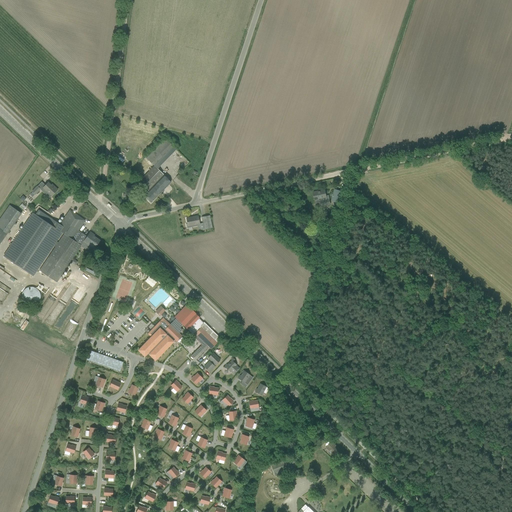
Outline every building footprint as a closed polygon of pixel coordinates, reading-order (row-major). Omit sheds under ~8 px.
[(146,159),(153,166),(173,146),(165,139),(146,159)] [(148,191),(147,192),(143,196),(151,203),(171,182),(154,166),(139,181),(148,191)] [(48,183),(40,190),(49,199),(52,196),(57,190),(53,186),(52,187),(48,183)] [(335,189),(331,200),(337,203),(342,191),(335,189)] [(313,192),(314,197),(315,200),(320,199),(321,206),(330,204),(329,200),(328,196),(326,196),(325,190),(313,192)] [(0,243),(21,214),(9,205),(0,218),(0,243)] [(39,271),(56,282),(79,248),(83,242),(89,247),(93,250),(100,241),(94,236),(95,235),(90,232),(87,237),(78,231),(85,221),(85,220),(69,210),(60,224),(52,220),(49,224),(32,213),(3,256),(33,276),(62,233),(63,234),(39,271)] [(186,219),(187,224),(186,224),(187,229),(197,226),(197,225),(199,224),(199,221),(198,216),(186,219)] [(204,229),(212,228),(210,216),(202,218),(204,229)] [(148,274),(145,280),(150,283),(153,277),(148,274)] [(22,293),(21,294),(21,296),(21,297),(21,298),(22,300),(22,301),(23,302),(24,303),(25,304),(26,305),(27,305),(28,306),(29,306),(30,306),(31,306),(33,306),(34,306),(35,305),(36,305),(37,304),(38,303),(39,302),(39,301),(40,299),(40,298),(40,297),(40,296),(40,294),(40,293),(39,292),(39,291),(38,290),(37,289),(36,288),(35,288),(34,287),(33,287),(32,287),(30,287),(29,287),(28,287),(27,288),(26,288),(25,289),(24,290),(23,290),(23,291),(22,292),(22,293)] [(151,337),(138,350),(144,356),(148,353),(149,354),(149,355),(155,361),(173,342),(173,341),(174,340),(177,342),(178,342),(179,342),(182,339),(182,338),(181,337),(182,337),(179,333),(181,331),(181,329),(180,328),(183,325),(188,330),(188,329),(193,334),(194,333),(203,323),(199,319),(199,318),(195,314),(196,314),(186,305),(175,317),(176,318),(173,322),(174,323),(172,324),(171,324),(170,325),(163,318),(148,334),(151,337)] [(159,316),(164,310),(161,306),(155,312),(159,316)] [(203,323),(194,333),(207,344),(206,345),(211,349),(217,343),(217,342),(220,338),(204,322),(203,323)] [(220,360),(212,353),(208,358),(211,360),(209,362),(209,361),(204,367),(209,372),(215,367),(214,366),(220,360)] [(235,360),(233,358),(231,360),(227,365),(227,364),(224,367),(230,372),(230,371),(234,375),(239,369),(236,366),(236,365),(233,362),(235,360)] [(250,375),(244,371),(241,376),(240,375),(238,378),(242,381),(248,385),(253,378),(250,375)] [(197,373),(191,379),(196,384),(198,382),(199,382),(202,379),(201,379),(202,378),(197,373)] [(105,380),(98,377),(97,381),(96,385),(96,386),(102,388),(105,380)] [(173,389),(176,391),(177,392),(182,387),(175,381),(171,386),(173,388),(173,389)] [(109,387),(117,390),(120,384),(118,382),(117,383),(115,382),(114,383),(111,382),(109,387)] [(257,389),(256,389),(255,392),(259,394),(260,394),(262,395),(266,387),(260,384),(257,389)] [(135,395),(138,387),(131,385),(128,393),(135,395)] [(218,388),(210,387),(209,394),(212,394),(212,395),(216,395),(217,395),(218,388)] [(190,400),(193,397),(188,393),(182,399),(187,404),(188,403),(191,401),(190,400)] [(227,395),(222,400),(223,401),(222,401),(225,404),(228,406),(233,402),(227,395)] [(88,405),(90,399),(82,396),(79,403),(80,403),(84,405),(84,404),(88,405)] [(253,408),(254,409),(258,408),(257,407),(258,407),(257,400),(249,402),(250,409),(253,408)] [(95,409),(101,411),(104,403),(97,401),(96,405),(96,404),(94,408),(95,408),(95,409)] [(125,413),(126,406),(118,404),(116,411),(120,412),(124,413),(124,412),(125,413)] [(201,405),(194,412),(198,415),(200,413),(201,413),(203,412),(204,413),(206,410),(201,405)] [(163,417),(166,409),(160,406),(160,407),(159,407),(158,411),(157,414),(163,417)] [(175,426),(178,418),(172,415),(172,416),(171,416),(169,420),(170,420),(168,423),(175,426)] [(117,426),(119,419),(110,417),(109,424),(113,425),(112,425),(116,426),(116,425),(117,426)] [(245,426),(251,428),(252,427),(253,424),(254,420),(248,418),(245,426)] [(151,422),(144,419),(141,427),(147,430),(147,429),(148,429),(149,425),(151,422)] [(189,437),(192,429),(186,426),(185,427),(183,430),(184,430),(182,434),(189,437)] [(72,431),(70,435),(77,437),(80,429),(73,427),(73,428),(72,427),(71,431),(72,431)] [(89,435),(89,436),(96,437),(97,428),(90,428),(89,431),(88,435),(89,435)] [(231,438),(233,430),(226,428),(225,431),(224,435),(224,436),(231,438)] [(164,432),(158,429),(154,437),(160,440),(161,439),(163,436),(162,435),(164,432)] [(115,436),(107,435),(106,442),(110,442),(110,443),(114,443),(115,443),(115,436)] [(249,437),(242,435),(239,443),(246,445),(246,444),(247,444),(248,441),(248,440),(249,437)] [(207,440),(201,437),(200,438),(198,442),(199,442),(197,445),(203,448),(207,440)] [(175,450),(177,446),(176,446),(178,443),(172,440),(168,448),(174,451),(175,450)] [(326,447),(334,456),(340,450),(332,441),(326,447)] [(70,452),(73,453),(76,447),(67,444),(65,451),(66,451),(70,453),(70,452)] [(88,459),(94,455),(88,448),(83,452),(83,453),(86,456),(88,459)] [(188,461),(189,461),(191,457),(190,457),(192,453),(185,451),(182,458),(188,461)] [(226,454),(218,452),(216,458),(219,459),(219,460),(223,461),(224,461),(226,454)] [(242,463),(244,460),(238,456),(233,462),(238,467),(239,466),(242,463)] [(271,465),(275,476),(293,469),(289,458),(271,465)] [(173,478),(179,474),(173,467),(168,471),(168,472),(170,476),(171,475),(173,478)] [(205,467),(200,474),(205,478),(207,475),(208,476),(210,473),(210,472),(205,467)] [(55,481),(54,484),(61,486),(63,478),(57,476),(57,477),(56,477),(55,481)] [(216,488),(221,481),(216,477),(210,483),(216,488)] [(159,486),(162,489),(166,483),(159,478),(155,484),(156,484),(156,485),(159,487),(159,486)] [(187,482),(185,489),(186,489),(185,490),(189,491),(189,490),(193,491),(195,485),(187,482)] [(222,496),(229,498),(231,490),(225,488),(224,489),(223,493),(222,496)] [(149,500),(152,502),(155,496),(148,492),(144,498),(145,498),(145,499),(148,501),(149,500)] [(59,498),(50,495),(48,502),(49,502),(49,503),(53,504),(56,505),(59,498)] [(202,496),(200,502),(200,503),(204,504),(208,505),(210,498),(202,496)]
